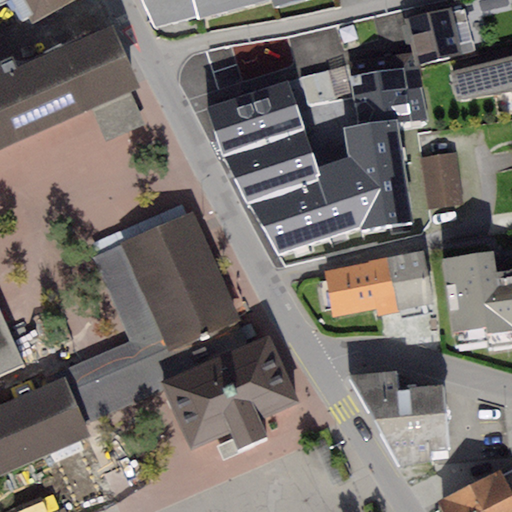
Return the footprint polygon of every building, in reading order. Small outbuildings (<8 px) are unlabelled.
[(21,0),(33,19),(66,0),(21,0)] [(143,0),(156,25),(198,15),(194,0),(143,0)] [(194,0),(198,15),(199,18),(266,0),(272,0),(274,5),(294,0),(194,0)] [(451,7),(404,18),(412,53),(415,66),(475,52),(465,9),(453,12),(451,7)] [(0,145),(94,104),(109,138),(140,124),(126,91),(137,86),(109,24),(4,71),(0,60),(0,145)] [(389,69),(353,74),(359,128),(422,119),(415,66),(412,53),(387,56),(389,69)] [(511,56),(451,72),(457,100),(511,91),(511,56)] [(328,72),(303,78),(311,106),(335,99),(328,72)] [(299,80),(248,95),(260,134),(264,145),(318,136),(299,80)] [(242,101),(215,107),(220,130),(246,125),(242,101)] [(318,136),(264,145),(282,201),(345,187),(333,133),(318,136)] [(260,134),(219,147),(245,211),(282,201),(264,145),(260,134)] [(459,156),(425,159),(430,211),(464,207),(459,156)] [(62,368),(86,423),(162,390),(160,384),(253,343),(195,210),(87,257),(124,340),(62,368)] [(367,263),(323,271),(332,318),(375,310),(376,317),(436,306),(426,251),(370,260),(367,263)] [(492,252),(441,260),(454,346),(487,341),(488,347),(511,343),(511,269),(495,272),(492,252)] [(0,374),(26,363),(0,305),(0,374)] [(162,390),(193,458),(301,412),(269,338),(160,384),(162,390)] [(396,372),(348,374),(401,466),(431,462),(430,449),(448,448),(442,385),(398,390),(396,372)] [(0,472),(88,435),(64,379),(0,406),(0,472)] [(500,470),(437,501),(442,511),(511,511),(511,493),(502,475),(500,470)] [(511,470),(502,475),(511,493),(511,470)]
